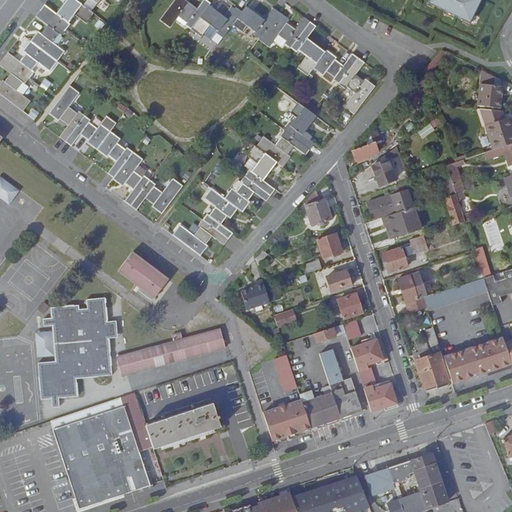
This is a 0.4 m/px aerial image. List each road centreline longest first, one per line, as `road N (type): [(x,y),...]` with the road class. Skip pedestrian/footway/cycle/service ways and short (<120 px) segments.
road 1 (residential): [(0,130),(197,277),(220,279),(327,159)]
road 2 (residential): [(420,425),(327,159)]
road 3 (secondary): [(420,425),(174,507)]
road 4 (residential): [(327,159),(392,83),(390,59),(307,0)]
